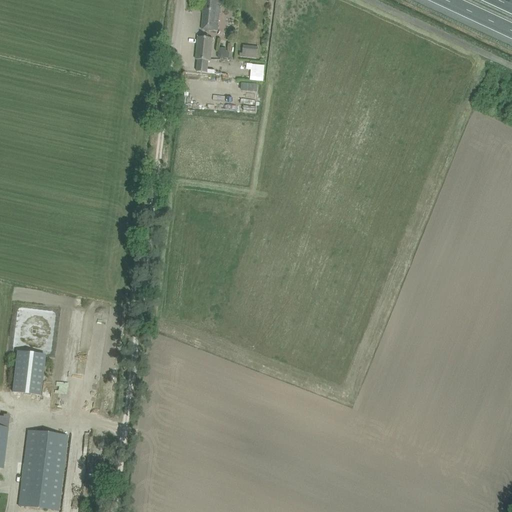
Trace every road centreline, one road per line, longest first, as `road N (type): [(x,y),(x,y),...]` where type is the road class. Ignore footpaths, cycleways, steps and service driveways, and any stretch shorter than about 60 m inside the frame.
road 1 (track): [(168,17),(104,511)]
road 2 (unclassified): [(511,60),(383,0)]
